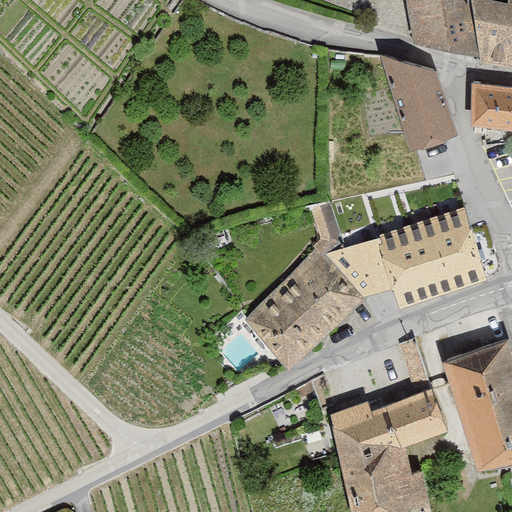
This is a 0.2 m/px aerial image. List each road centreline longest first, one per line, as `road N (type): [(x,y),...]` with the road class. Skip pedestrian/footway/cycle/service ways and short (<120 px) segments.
road 1 (residential): [(142,452),(346,352),(511,286)]
road 2 (residential): [(225,0),(449,62)]
road 3 (residential): [(0,320),(142,452)]
road 4 (residential): [(511,244),(464,133),(449,62)]
road 5 (residential): [(27,511),(142,452)]
